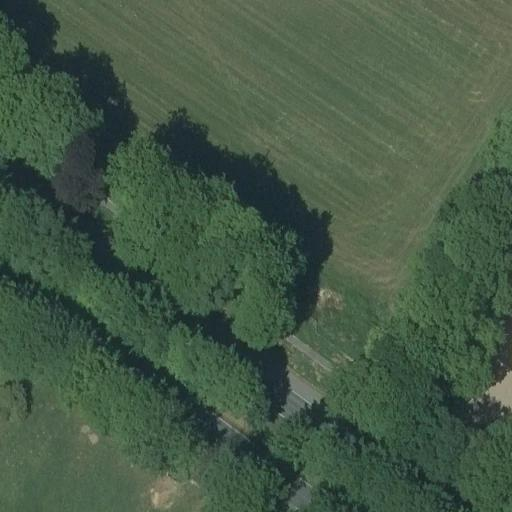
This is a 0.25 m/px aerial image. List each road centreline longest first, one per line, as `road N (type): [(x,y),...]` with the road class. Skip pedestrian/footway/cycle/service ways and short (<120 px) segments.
road 1 (primary): [(435,511),(0,186)]
road 2 (primary): [(0,270),(323,511)]
